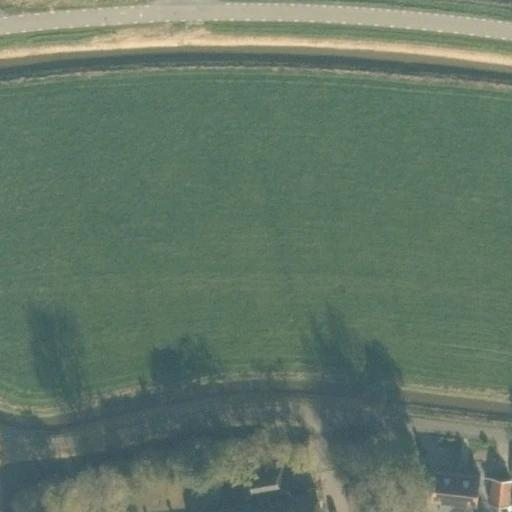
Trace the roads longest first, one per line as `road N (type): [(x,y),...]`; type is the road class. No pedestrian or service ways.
road 1 (residential): [(511,436),(270,411),(85,439),(0,437)]
road 2 (tertiary): [(511,31),(356,15),(184,13)]
road 3 (tertiary): [(0,25),(184,13)]
